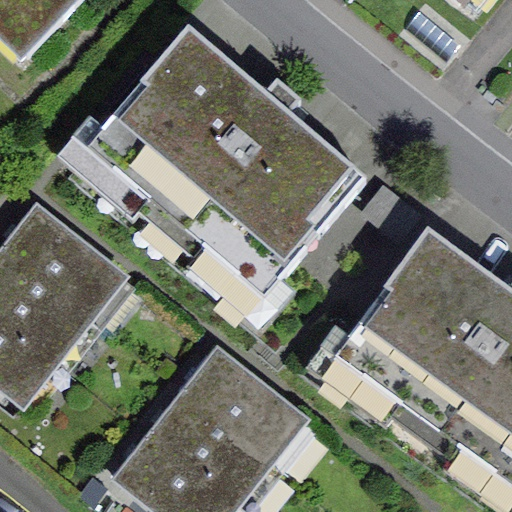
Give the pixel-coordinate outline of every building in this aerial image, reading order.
[(0,0),(0,55),(21,76),(96,0),(0,0)] [(438,0),(471,26),(492,0),(438,0)] [(374,191),(196,50),(112,155),(290,295),(374,191)] [(6,260),(98,332),(131,290),(39,218),(6,260)] [(511,302),(436,244),(355,350),(511,468),(511,302)] [(0,267),(0,327),(63,377),(98,332),(6,260),(0,267)] [(0,399),(28,422),(63,377),(0,327),(0,399)] [(190,400),(286,477),(315,441),(219,364),(190,400)] [(154,445),(237,511),(258,511),(286,477),(190,400),(154,445)] [(143,511),(237,511),(154,445),(117,491),(143,511)]
